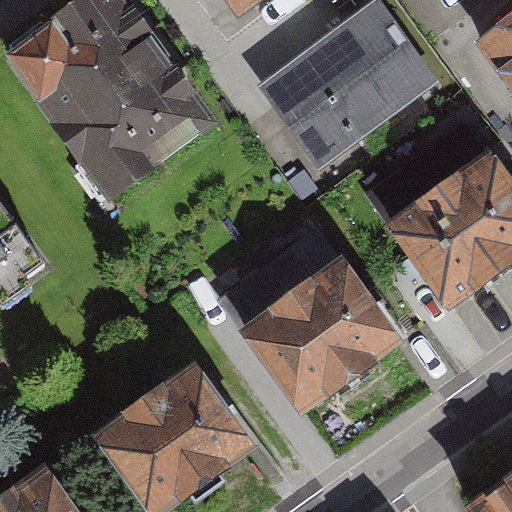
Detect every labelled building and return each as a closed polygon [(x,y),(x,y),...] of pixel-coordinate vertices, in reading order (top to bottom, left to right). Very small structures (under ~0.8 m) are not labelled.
[(152,0),(97,0),(13,55),(114,210),(173,171),(159,149),(222,108),(152,0)] [(234,0),(251,24),(288,0),(234,0)] [(447,83),(384,0),(262,91),(325,175),(447,83)] [(511,33),(491,50),(511,78),(511,33)] [(511,284),(511,157),(508,153),(404,227),(468,316),(511,284)] [(0,264),(30,244),(0,200),(0,264)] [(361,259),(255,334),(318,423),(424,348),(361,259)] [(218,369),(113,439),(162,511),(191,511),(276,455),(218,369)] [(97,511),(66,465),(0,509),(0,511),(97,511)] [(511,511),(511,485),(484,506),(488,511),(511,511)]
